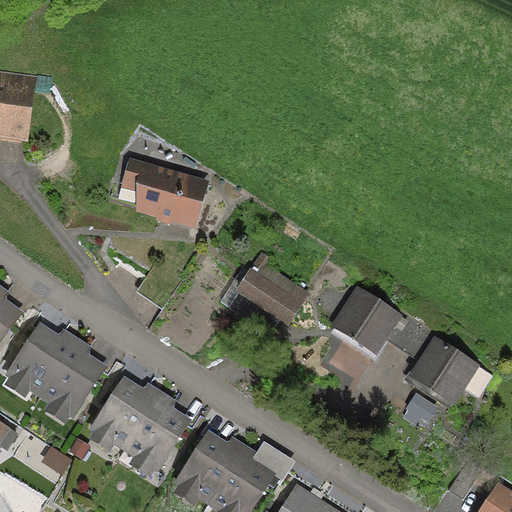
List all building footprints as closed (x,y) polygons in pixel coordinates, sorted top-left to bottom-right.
[(37,76),(0,71),(0,140),(22,143),(22,141),(29,142),(37,76)] [(210,180),(130,157),(121,187),(136,190),(136,211),(157,217),(156,220),(171,223),(172,221),(196,228),(210,180)] [(261,252),(236,291),(288,325),(310,293),(268,266),(273,259),(261,252)] [(0,284),(0,344),(24,312),(6,299),(11,292),(0,284)] [(357,285),(331,325),(377,355),(387,340),(403,315),(357,285)] [(403,315),(387,340),(419,360),(434,335),(436,333),(404,313),(403,315)] [(40,396),(77,337),(63,328),(59,334),(41,322),(7,375),(9,377),(5,384),(26,397),(30,390),(40,396)] [(419,360),(409,375),(455,405),(481,365),(434,335),(419,360)] [(77,337),(40,396),(49,402),(45,410),(66,423),(71,416),(74,418),(107,365),(89,353),(93,346),(77,337)] [(124,451),(162,391),(148,382),(144,388),(124,375),(90,429),(94,431),(89,439),(110,452),(114,445),(124,451)] [(162,391),(124,451),(133,457),(129,464),(151,478),(155,470),(159,473),(192,418),(173,407),(177,400),(162,391)] [(438,407),(417,393),(406,408),(409,410),(404,417),(416,425),(421,417),(428,422),(438,407)] [(0,420),(0,444),(10,428),(11,427),(0,420)] [(18,433),(10,428),(0,444),(0,445),(7,450),(18,433)] [(208,505),(246,445),(232,436),(228,442),(208,430),(175,482),(178,484),(174,492),(194,505),(198,499),(208,505)] [(91,445),(77,437),(69,451),(82,459),(91,445)] [(257,452),(252,459),(276,473),(275,475),(280,478),(283,480),(295,461),(264,441),(257,452)] [(246,445),(208,505),(217,511),(216,511),(251,511),(269,484),(275,475),(276,473),(252,459),(257,452),(246,445)] [(73,460),(52,446),(42,462),(63,475),(73,460)] [(275,487),(280,478),(275,475),(269,484),(275,487)] [(511,511),(511,490),(498,481),(478,511),(511,511)] [(311,492),(297,484),(278,511),(269,511),(267,510),(265,511),(341,511),(321,499),(311,492)] [(314,487),(311,492),(321,499),(324,494),(314,487)]
